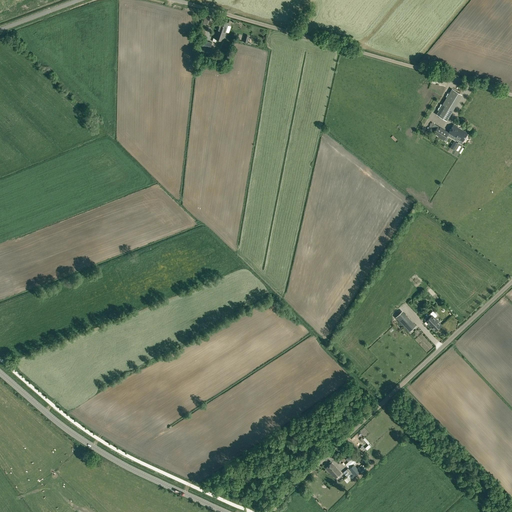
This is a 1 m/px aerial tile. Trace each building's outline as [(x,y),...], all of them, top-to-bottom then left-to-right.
[(218,30),(226,32),(229,23),(221,21),(218,30)] [(226,32),(218,30),(217,30),(214,38),(223,41),(226,32)] [(209,53),(212,42),(201,40),(199,46),(201,47),(200,51),(209,53)] [(446,120),(461,94),(451,88),(436,113),(446,120)] [(444,140),(449,132),(438,125),(432,136),(431,137),(436,140),(437,139),(438,137),(440,138),(439,140),(443,142),(444,140)] [(449,132),(450,133),(448,136),(462,144),(463,141),(465,139),(465,138),(466,137),(466,136),(468,133),(453,125),(449,132)] [(416,326),(405,315),(402,312),(395,318),(399,321),(409,332),(416,326)] [(432,315),(430,313),(424,319),(426,321),(435,331),(441,325),(432,315)] [(348,468),(355,461),(355,462),(360,457),(357,454),(355,456),(352,454),(350,456),(352,458),(345,465),(348,468)] [(325,468),(335,478),(341,472),(332,462),(325,468)] [(355,475),(360,471),(361,473),(366,469),(363,465),(360,468),(358,466),(357,468),(354,464),(349,468),(355,475)]
